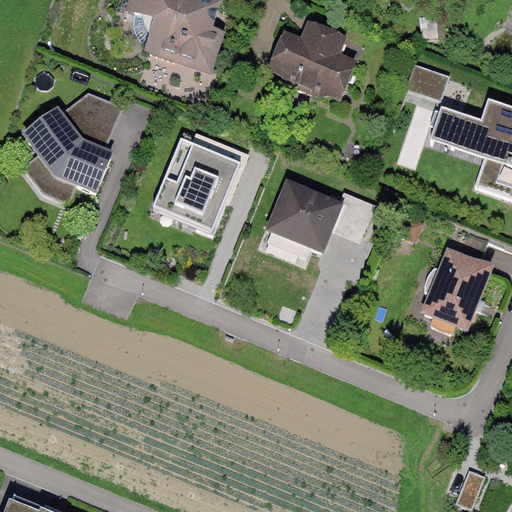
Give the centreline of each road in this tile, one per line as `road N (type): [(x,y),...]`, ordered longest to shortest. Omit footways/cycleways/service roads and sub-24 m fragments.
road 1 (residential): [(511,340),(476,423),(107,277)]
road 2 (residential): [(128,511),(0,458)]
